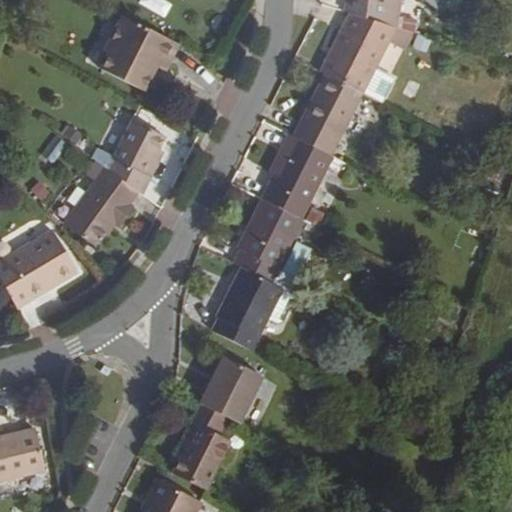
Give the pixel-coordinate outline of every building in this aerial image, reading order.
[(345,0),(344,13),(351,14),(397,29),(398,29),(400,18),(401,0),(345,0)] [(397,29),(351,14),(322,72),(325,74),(364,93),(384,104),(396,82),(375,71),(389,43),(397,29)] [(157,68),(166,72),(179,45),(122,16),(104,52),(108,53),(100,69),(144,92),(157,68)] [(417,20),(400,18),(398,29),(413,34),(416,35),(417,20)] [(397,29),(389,43),(404,51),(413,34),(398,29),(397,29)] [(364,93),(325,74),(294,136),(333,156),(364,93)] [(167,138),(132,121),(107,170),(140,193),(143,196),(159,165),(154,162),(160,150),(167,138)] [(71,127),(64,136),(76,145),(83,136),(71,127)] [(44,150),(57,159),(68,144),(55,134),(44,150)] [(287,153),(275,175),(269,186),(308,205),(333,156),(294,136),(288,134),(280,149),(287,153)] [(287,153),(280,149),(269,172),(275,175),(287,153)] [(165,153),(160,150),(154,162),(159,165),(165,153)] [(64,224),(96,247),(103,238),(114,224),(116,227),(119,228),(133,211),(134,207),(131,205),(140,193),(107,170),(97,162),(87,174),(95,180),(64,224)] [(39,182),(30,190),(41,201),(49,193),(39,182)] [(269,186),(263,199),(302,218),(308,205),(269,186)] [(238,248),(241,249),(232,266),(241,270),(281,290),(289,275),(280,271),(305,220),(302,218),(263,199),(238,248)] [(116,227),(114,224),(103,238),(106,241),(116,227)] [(0,262),(0,281),(17,310),(78,273),(53,231),(0,262)] [(217,318),(221,320),(214,335),(250,352),(281,290),(241,270),(217,318)] [(260,379),(221,360),(199,405),(225,418),(238,425),(260,379)] [(189,423),(198,427),(180,462),(172,477),(204,493),(229,443),(216,436),(225,418),(199,405),(189,423)] [(198,427),(189,423),(172,458),(180,462),(198,427)] [(0,436),(0,480),(46,470),(37,429),(0,436)] [(146,511),(162,482),(158,480),(141,511),(146,511)] [(146,511),(196,511),(202,502),(162,482),(146,511)] [(0,511),(11,511),(10,501),(0,503),(0,511)]
